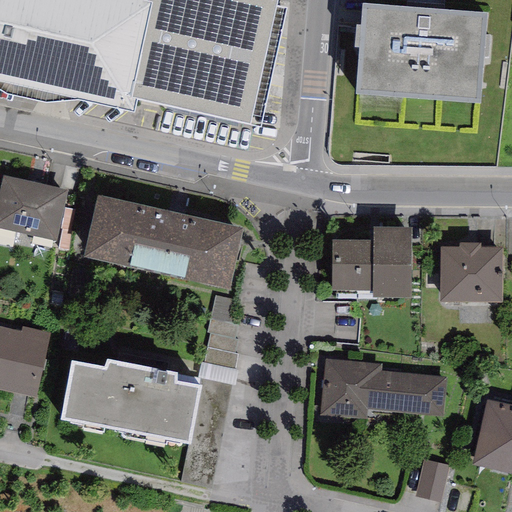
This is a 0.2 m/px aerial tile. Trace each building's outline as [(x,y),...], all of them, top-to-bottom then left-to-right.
[(0,0),(0,92),(7,96),(46,106),(75,101),(133,116),(136,102),(128,100),(150,5),(140,3),(141,0),(0,0)] [(277,0),(141,0),(140,3),(150,5),(128,100),(136,102),(259,130),(286,12),(276,10),(277,0)] [(487,20),(362,11),(360,33),(356,33),(354,55),(358,55),(355,101),(480,110),(483,63),(489,64),(490,41),(485,41),(487,20)] [(66,193),(2,180),(0,189),(0,232),(56,246),(66,193)] [(243,233),(97,201),(83,263),(229,295),(243,233)] [(411,232),(373,232),(373,244),(331,244),(331,294),(372,294),(372,303),(411,303),(411,232)] [(459,247),(439,247),(439,302),(502,301),(502,247),(480,247),(480,242),(459,242),(459,247)] [(241,302),(215,297),(207,335),(210,335),(233,340),(241,302)] [(21,335),(0,330),(0,391),(34,400),(49,336),(22,330),(21,335)] [(210,335),(207,350),(234,356),(237,341),(233,340),(210,335)] [(207,350),(204,365),(235,370),(237,356),(234,356),(207,350)] [(382,368),(325,362),(320,416),(367,421),(368,412),(443,419),(446,380),(381,374),(382,368)] [(200,364),(198,381),(202,382),(231,386),(235,387),(238,370),(235,370),(204,365),(200,364)] [(104,374),(71,368),(60,425),(187,451),(189,451),(201,393),(175,388),(177,379),(106,365),(104,374)] [(187,451),(181,485),(212,490),(231,386),(202,382),(201,393),(189,451),(187,451)] [(511,408),(486,403),(472,469),(511,477),(511,408)] [(449,467),(423,461),(414,498),(440,504),(449,467)]
